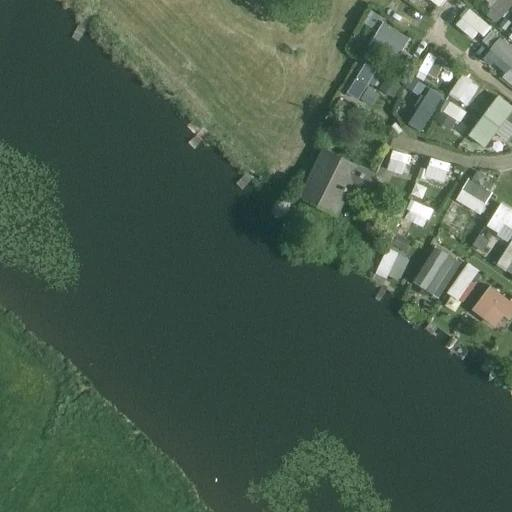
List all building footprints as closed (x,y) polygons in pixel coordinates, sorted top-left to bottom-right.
[(511,0),(498,0),(488,15),(500,23),(511,4),(511,0)] [(469,8),(455,24),(476,42),(490,26),(469,8)] [(369,45),(397,61),(411,37),(382,21),(369,45)] [(507,72),(511,66),(511,47),(499,36),(489,47),(499,56),(494,61),(507,72)] [(434,81),(446,63),(429,52),(417,71),(434,81)] [(346,92),(359,100),(377,70),(364,62),(346,92)] [(380,88),(396,96),(402,84),(386,76),(380,88)] [(411,79),(407,89),(422,94),(425,83),(411,79)] [(427,87),(409,125),(425,132),(443,94),(427,87)] [(511,106),(497,95),(467,133),(489,150),(511,121),(511,106)] [(459,125),(467,112),(448,100),(440,113),(459,125)] [(387,169),(404,174),(410,154),(393,149),(387,169)] [(322,150),(300,197),(336,216),(354,181),(370,189),(376,176),(322,150)] [(481,214),(494,188),(470,176),(457,202),(481,214)] [(453,201),(442,222),(465,235),(477,214),(453,201)] [(511,208),(501,201),(486,224),(508,239),(511,233),(511,208)] [(423,231),(433,209),(417,202),(407,224),(423,231)] [(486,227),(481,235),(495,243),(500,235),(486,227)] [(439,298),(462,262),(436,245),(412,282),(439,298)] [(400,282),(410,257),(385,248),(376,273),(400,282)] [(465,262),(448,293),(461,300),(478,268),(465,262)] [(503,331),(511,315),(511,299),(487,285),(472,312),(503,331)]
